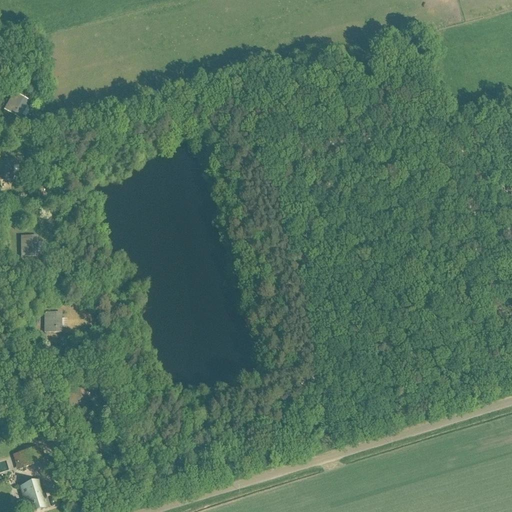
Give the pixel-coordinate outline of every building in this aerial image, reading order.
[(28,102),(19,97),(15,105),(13,104),(8,113),(18,119),(28,102)] [(13,182),(13,176),(18,176),(18,166),(13,166),(13,162),(3,163),(0,162),(0,181),(1,182),(13,182)] [(20,258),(25,258),(36,258),(36,238),(21,238),(20,258)] [(61,315),(45,315),(44,321),(48,322),(48,334),(60,334),(61,315)] [(68,411),(85,411),(85,406),(90,406),(90,393),(86,393),(86,391),(68,391),(68,411)] [(19,456),(23,471),(36,467),(32,452),(19,456)] [(41,482),(18,489),(25,511),(44,511),(50,511),(41,482)]
